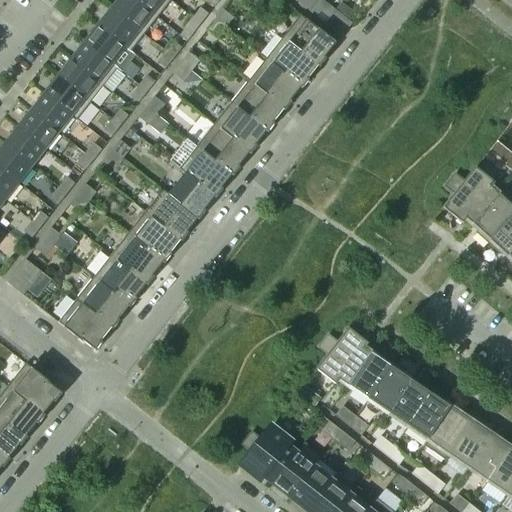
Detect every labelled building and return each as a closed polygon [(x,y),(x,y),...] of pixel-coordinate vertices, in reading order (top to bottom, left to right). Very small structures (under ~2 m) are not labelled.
[(157,19),(133,0),(118,0),(111,10),(143,36),(157,19)] [(170,2),(168,0),(133,0),(157,19),(170,2)] [(309,11),(316,2),(314,0),(301,0),(299,4),(309,11)] [(200,25),(208,15),(200,8),(192,19),(200,25)] [(143,36),(111,10),(97,27),(130,53),(143,36)] [(225,29),(233,19),(223,10),(214,20),(225,29)] [(341,37),(352,24),(334,10),(323,23),(341,37)] [(336,44),(300,16),(282,38),(319,68),(326,59),(325,58),(336,44)] [(192,35),(200,25),(192,19),(184,29),(192,35)] [(217,39),(225,29),(214,20),(206,30),(217,39)] [(130,53),(97,27),(84,44),(117,70),(117,69),(113,65),(125,49),(130,53)] [(319,68),(282,38),(265,60),(302,90),(309,81),(307,80),(318,67),(319,68)] [(173,59),(181,49),(173,42),(165,53),(173,59)] [(117,70),(84,44),(70,61),(103,87),(117,70)] [(165,69),(173,59),(165,53),(157,63),(165,69)] [(199,62),(188,54),(180,64),(191,72),(199,62)] [(302,90),(265,60),(248,82),(285,111),(291,103),(290,102),(300,89),(302,90)] [(103,87),(70,61),(57,78),(90,104),(103,87)] [(191,72),(180,64),(172,74),(183,83),(191,72)] [(146,93),(154,82),(146,76),(138,86),(146,93)] [(90,104),(57,78),(44,95),(77,120),(90,104)] [(285,111),(248,82),(230,104),(268,133),(274,125),(273,124),(283,111),(285,112),(285,111)] [(138,103),(146,93),(138,86),(130,97),(138,103)] [(77,120),(44,95),(30,111),(59,134),(72,117),(76,121),(77,120)] [(156,116),(164,106),(154,97),(146,108),(156,116)] [(268,133),(230,104),(213,126),(251,155),(257,147),(256,146),(266,133),(267,134),(268,133)] [(148,126),(156,116),(146,108),(138,118),(148,126)] [(119,127),(128,116),(119,110),(111,120),(119,127)] [(45,151),(59,134),(30,111),(17,128),(45,151)] [(112,137),(119,127),(111,120),(103,130),(112,137)] [(251,155),(213,126),(196,147),(233,177),(240,168),(239,167),(249,154),(250,155),(251,155)] [(45,151),(17,128),(4,145),(32,168),(45,151)] [(130,150),(119,141),(111,151),(122,160),(130,150)] [(93,161),(101,150),(93,144),(85,154),(93,161)] [(32,168),(4,145),(0,150),(0,170),(19,185),(32,168)] [(233,177),(196,147),(179,169),(216,199),(223,190),(221,189),(232,176),(233,177)] [(114,170),(122,160),(111,151),(103,161),(114,170)] [(85,171),(93,161),(85,154),(77,164),(85,171)] [(472,225),(499,196),(491,188),(495,184),(475,168),(464,182),(455,174),(444,187),(454,195),(443,209),(462,224),(466,220),(472,225)] [(216,199),(179,169),(178,170),(185,175),(168,195),(162,190),(162,191),(199,220),(205,212),(204,211),(214,198),(216,199)] [(19,185),(0,170),(0,197),(5,202),(19,185)] [(66,195),(74,184),(66,178),(58,188),(66,195)] [(87,203),(96,193),(85,185),(77,195),(87,203)] [(58,205),(66,195),(58,188),(50,198),(58,205)] [(187,233),(197,220),(198,221),(199,220),(162,191),(144,213),(182,242),(188,234),(187,233)] [(80,213),(87,203),(77,195),(69,205),(80,213)] [(487,244),(511,217),(511,207),(499,196),(472,225),(478,230),(475,233),(487,244)] [(39,229),(47,218),(39,212),(31,222),(39,229)] [(182,242),(144,213),(127,235),(165,264),(171,256),(170,255),(180,242),(181,243),(182,242)] [(508,257),(511,252),(511,217),(487,244),(499,255),(502,252),(508,257)] [(31,239),(39,229),(31,222),(23,232),(31,239)] [(61,237),(51,229),(42,239),(53,247),(61,237)] [(165,264),(127,235),(110,256),(147,286),(154,278),(152,277),(163,264),(164,265),(165,264)] [(45,257),(53,247),(42,239),(34,249),(45,257)] [(147,286),(110,256),(93,278),(130,308),(137,300),(135,298),(146,285),(147,287),(147,286)] [(23,296),(41,273),(25,261),(7,284),(23,296)] [(130,308),(93,278),(76,300),(113,330),(119,321),(118,320),(128,307),(130,308)] [(113,330),(76,300),(75,301),(81,306),(64,328),(81,342),(82,341),(95,352),(102,343),(101,342),(111,329),(112,330),(113,330)] [(348,387),(371,354),(364,349),(368,344),(348,329),(337,342),(327,335),(317,348),(327,356),(316,369),(336,385),(339,381),(348,387)] [(368,400),(393,364),(380,355),(377,358),(371,354),(348,387),(368,400)] [(62,394),(48,384),(49,383),(25,364),(7,388),(44,417),(45,416),(43,415),(54,402),(55,403),(62,394)] [(388,414),(411,381),(404,376),(406,373),(393,364),(368,400),(388,414)] [(408,427),(426,401),(433,391),(419,382),(417,385),(411,381),(388,414),(408,427)] [(44,417),(7,388),(0,395),(0,417),(27,439),(27,438),(26,437),(36,424),(38,425),(44,417)] [(424,447),(450,408),(444,403),(446,400),(433,391),(426,401),(408,427),(427,440),(423,446),(424,447)] [(355,417),(342,407),(335,416),(347,426),(355,417)] [(448,455),(473,418),(459,409),(457,412),(450,408),(424,447),(443,460),(448,455)] [(27,439),(0,417),(0,453),(10,461),(10,460),(9,459),(19,446),(21,447),(27,439)] [(367,427),(355,417),(347,426),(360,436),(367,427)] [(468,468),(490,435),(484,431),(486,427),(473,418),(448,455),(443,460),(445,462),(449,456),(468,468)] [(334,441),(341,432),(329,422),(322,431),(334,441)] [(271,484),(296,453),(288,446),(291,441),(272,426),(261,440),(251,432),(241,445),(250,453),(239,467),(259,482),(263,478),(271,484)] [(354,442),(341,432),(334,441),(347,451),(354,442)] [(488,482),(511,445),(499,436),(497,439),(490,435),(468,468),(488,482)] [(392,447),(380,437),(373,446),(385,456),(392,447)] [(292,496),(314,467),(321,457),(304,444),(296,453),(271,484),(282,493),(285,490),(292,496)] [(507,495),(511,488),(511,445),(488,482),(507,495)] [(398,466),(405,457),(392,447),(385,456),(398,466)] [(377,461),(365,451),(358,460),(370,470),(377,461)] [(10,461),(0,453),(0,470),(2,468),(3,469),(10,461)] [(390,471),(377,461),(370,470),(383,480),(390,471)] [(424,485),(431,475),(419,465),(411,475),(424,485)] [(306,511),(307,511),(337,476),(335,474),(331,480),(314,467),(292,496),(299,501),(297,504),(306,511)] [(437,495),(444,486),(431,475),(424,485),(437,495)] [(337,511),(355,490),(337,476),(307,511),(337,511)] [(407,497),(414,488),(402,478),(395,487),(407,497)] [(427,498),(415,489),(414,488),(407,497),(420,507),(427,498)] [(366,511),(373,504),(355,490),(337,511),(366,511)] [(458,511),(463,511),(469,505),(456,495),(449,504),(458,511)] [(390,511),(376,500),(373,504),(366,511),(390,511)]
